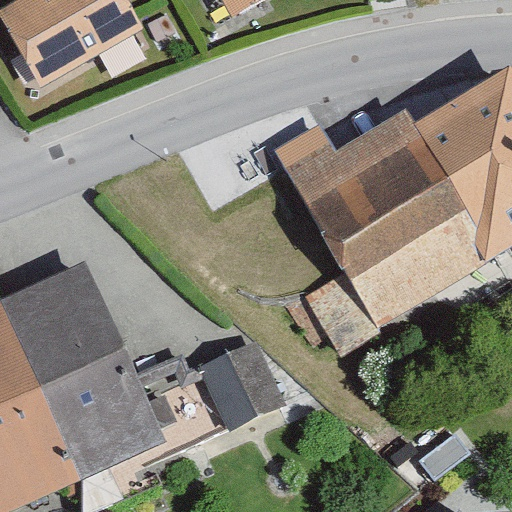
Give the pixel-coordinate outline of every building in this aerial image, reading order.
[(39,0),(0,20),(0,21),(42,100),(149,43),(125,0),(39,0)] [(214,0),(233,32),(289,0),(214,0)] [(511,262),(511,83),(417,137),(408,122),(339,162),(330,147),(283,173),(346,283),(307,305),(343,368),(386,344),(382,336),(511,262)] [(0,511),(31,511),(165,453),(87,279),(0,317),(0,511)] [(257,356),(204,378),(230,439),(283,418),(257,356)]
